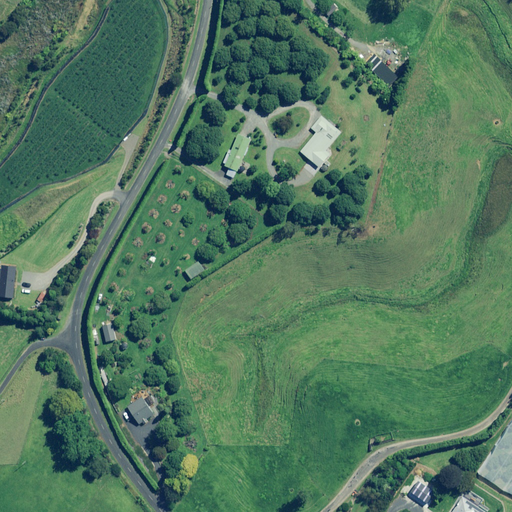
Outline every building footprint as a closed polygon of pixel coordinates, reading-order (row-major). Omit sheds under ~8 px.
[(325,151),(340,132),(320,117),(311,130),(315,133),(300,153),(319,167),(329,154),(325,151)] [(233,178),(249,141),(237,135),(230,151),(228,150),(223,163),(224,164),(223,166),(225,167),(224,169),(227,170),(225,175),(233,178)] [(227,202),(224,206),(233,212),(236,207),(227,202)] [(192,218),(199,212),(195,207),(188,214),(192,218)] [(190,280),(203,271),(197,263),(184,272),(190,280)] [(105,343),(115,340),(111,325),(101,327),(105,343)] [(105,374),(101,376),(106,388),(110,386),(105,374)] [(155,415),(143,397),(128,407),(140,425),(155,415)] [(511,417),(475,472),(511,494),(511,417)] [(168,439),(162,431),(158,434),(164,443),(168,439)] [(486,511),(479,507),(481,504),(467,495),(465,498),(464,497),(454,511),(486,511)]
